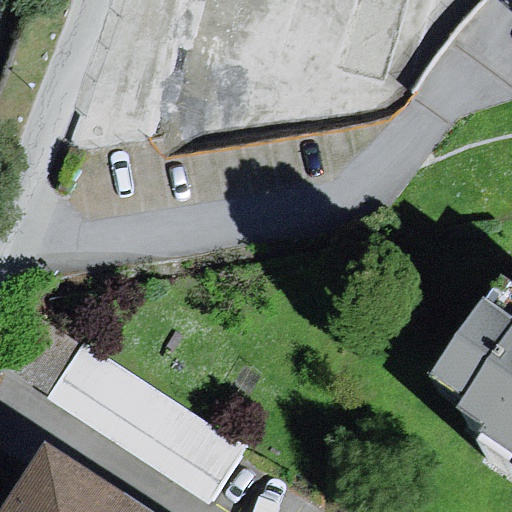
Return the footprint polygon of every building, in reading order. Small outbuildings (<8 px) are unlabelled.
[(334,0),(363,14),(370,0),(334,0)] [(387,9),(344,77),(388,104),(431,36),(387,9)] [(511,338),(460,410),(494,435),(484,448),(511,468),(511,338)] [(86,349),(55,398),(213,497),(244,448),(86,349)] [(132,511),(45,456),(8,511),(132,511)]
